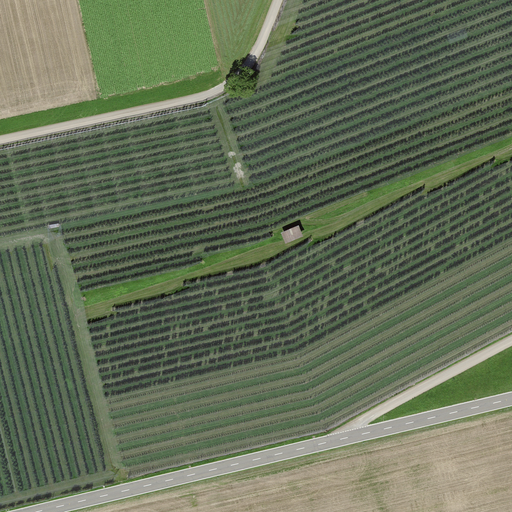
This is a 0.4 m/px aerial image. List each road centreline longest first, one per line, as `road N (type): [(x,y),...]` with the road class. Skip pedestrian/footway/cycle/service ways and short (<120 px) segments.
road 1 (track): [(0,245),(43,236),(56,249),(74,305),(206,266),(297,224),(341,219),(511,142)]
road 2 (tertiary): [(42,511),(511,399)]
road 3 (track): [(0,143),(230,89),(256,53),(277,0)]
road 4 (track): [(352,437),(370,416),(511,340)]
